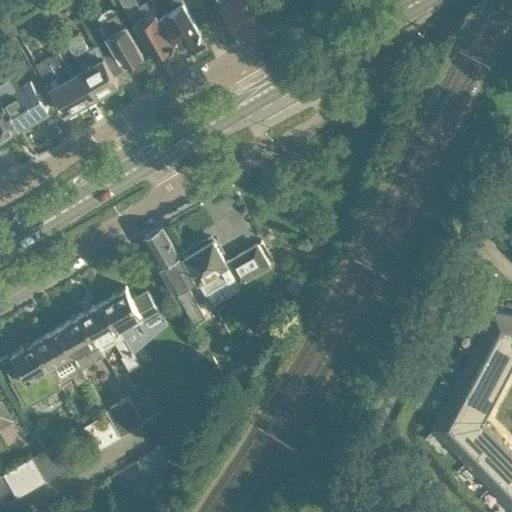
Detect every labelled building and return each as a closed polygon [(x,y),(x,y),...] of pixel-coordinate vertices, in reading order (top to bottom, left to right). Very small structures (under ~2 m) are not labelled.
[(170,44),(175,41),(164,24),(155,11),(145,16),(136,0),(121,0),(154,54),(158,51),(159,52),(160,53),(161,54),(163,54),(164,55),(165,55),(166,54),(168,54),(169,53),(170,52),(170,51),(171,49),(171,47),(170,45),(170,44)] [(185,40),(201,31),(182,0),(175,5),(171,0),(154,0),(179,42),(184,39),(185,40)] [(218,0),(237,32),(257,21),(247,3),(245,0),(218,0)] [(142,53),(144,52),(134,35),(126,24),(117,9),(109,8),(102,12),(99,19),(125,63),(133,58),(136,60),(142,57),(142,53)] [(3,9),(0,11),(0,40),(16,31),(3,9)] [(68,45),(80,68),(96,94),(119,81),(103,54),(97,44),(88,50),(79,33),(65,40),(68,45)] [(65,112),(96,94),(80,68),(71,73),(59,51),(37,63),(65,112)] [(6,60),(0,63),(0,93),(18,125),(21,123),(23,126),(35,120),(33,116),(48,108),(31,78),(20,84),(6,60)] [(0,135),(1,135),(5,137),(11,133),(11,129),(18,125),(0,93),(0,135)] [(179,253),(163,225),(144,235),(195,322),(208,315),(188,282),(194,278),(179,253)] [(255,273),(252,268),(239,252),(226,259),(212,235),(202,241),(203,244),(196,248),(194,243),(182,250),(213,302),(242,285),(240,282),(255,273)] [(315,235),(306,253),(319,260),(328,242),(315,235)] [(257,242),(239,252),(252,268),(267,260),(257,242)] [(295,272),(287,285),(299,292),(306,279),(295,272)] [(159,308),(148,289),(134,297),(126,285),(104,298),(119,325),(125,334),(133,349),(135,351),(144,344),(132,324),(159,308)] [(104,298),(81,311),(96,338),(103,350),(116,342),(123,354),(133,349),(125,334),(119,325),(104,298)] [(511,345),(493,308),(470,352),(509,371),(511,365),(511,345)] [(511,311),(493,308),(511,345),(511,311)] [(103,350),(96,338),(81,311),(58,325),(83,367),(105,354),(103,350)] [(58,325),(35,338),(50,365),(59,380),(72,372),(78,382),(88,376),(83,367),(58,325)] [(59,380),(50,365),(35,338),(11,352),(17,362),(6,369),(28,406),(62,386),(59,380)] [(213,353),(224,373),(238,345),(235,340),(213,353)] [(470,352),(454,383),(493,402),(509,371),(470,352)] [(224,374),(236,394),(250,366),(247,361),(224,374)] [(454,383),(431,426),(484,418),(493,402),(454,383)] [(109,412),(122,434),(144,421),(129,395),(107,408),(109,412)] [(165,409),(144,421),(158,446),(180,434),(165,409)] [(96,420),(108,442),(122,434),(109,412),(96,420)] [(484,418),(431,426),(465,461),(496,430),(484,418)] [(511,446),(496,430),(465,461),(489,486),(511,463),(511,446)] [(144,454),(138,458),(149,488),(182,438),(180,434),(158,446),(144,454)] [(58,442),(45,449),(58,471),(70,464),(58,442)] [(45,449),(32,457),(45,479),(58,471),(45,449)] [(32,456),(4,472),(5,473),(9,480),(18,495),(45,479),(32,457),(32,456)] [(511,463),(489,486),(511,508),(511,463)] [(5,473),(0,475),(0,494),(4,502),(18,495),(9,480),(5,473)]
